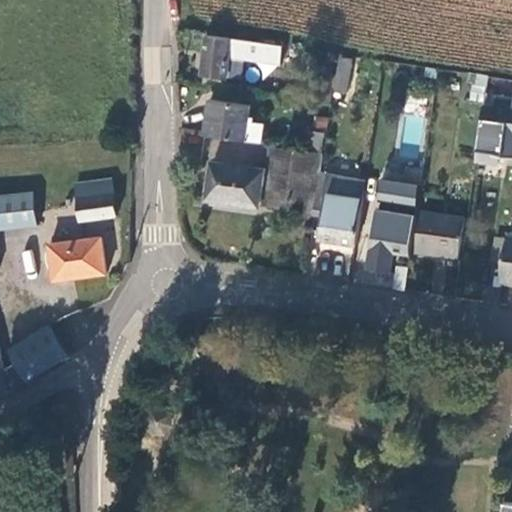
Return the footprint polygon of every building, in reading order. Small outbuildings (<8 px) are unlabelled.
[(255,43),(209,36),(204,75),(229,79),(229,77),(241,79),(245,60),(252,62),(255,43)] [(342,55),(333,54),(332,61),(341,62),(341,59),(342,55)] [(341,62),(337,91),(348,93),(353,61),(341,59),(341,62)] [(324,101),(335,103),(337,91),(341,62),(332,61),(330,60),(324,101)] [(498,106),(499,95),(488,93),(486,105),(498,106)] [(486,105),(482,132),(497,134),(493,156),(511,158),(511,97),(499,95),(498,106),(486,105)] [(214,101),(208,135),(264,144),(268,125),(251,122),(254,107),(214,101)] [(326,133),(329,133),(332,118),(316,115),(314,131),(326,133)] [(326,133),(314,131),(308,130),(305,151),(324,154),(326,133)] [(321,171),(324,154),(305,151),(271,145),(268,168),(262,205),(316,213),(321,171)] [(263,211),(262,205),(268,168),(211,161),(205,203),(263,211)] [(321,241),(359,247),(367,191),(369,181),(321,171),(316,213),(323,215),(321,241)] [(369,181),(367,191),(375,193),(378,173),(370,172),(369,181)] [(450,192),(472,195),(475,177),(453,174),(450,192)] [(123,218),(117,177),(78,183),(84,221),(123,218)] [(379,207),(392,209),(393,203),(419,208),(423,185),(383,179),(379,207)] [(0,194),(0,228),(40,225),(37,191),(0,194)] [(418,213),(392,209),(379,207),(367,271),(393,275),(397,253),(412,255),(418,213)] [(418,254),(461,260),(467,216),(423,210),(418,254)] [(51,242),(55,282),(111,274),(107,234),(51,242)] [(494,264),(507,266),(510,241),(498,239),(494,264)] [(395,289),(406,291),(409,267),(398,265),(395,289)] [(16,362),(28,384),(73,356),(52,323),(9,348),(16,362)] [(6,369),(13,392),(28,384),(16,362),(6,369)] [(6,369),(0,370),(0,395),(13,392),(6,369)]
